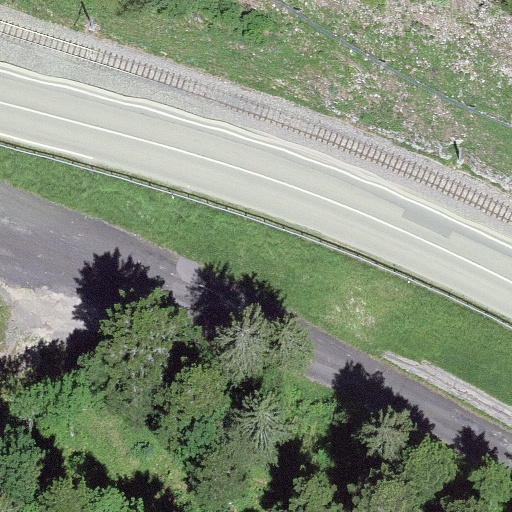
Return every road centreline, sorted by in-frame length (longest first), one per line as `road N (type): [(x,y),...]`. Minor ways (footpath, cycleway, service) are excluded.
road 1 (residential): [(511,457),(374,378),(0,211)]
road 2 (secondary): [(511,283),(319,197),(176,149),(0,104)]
